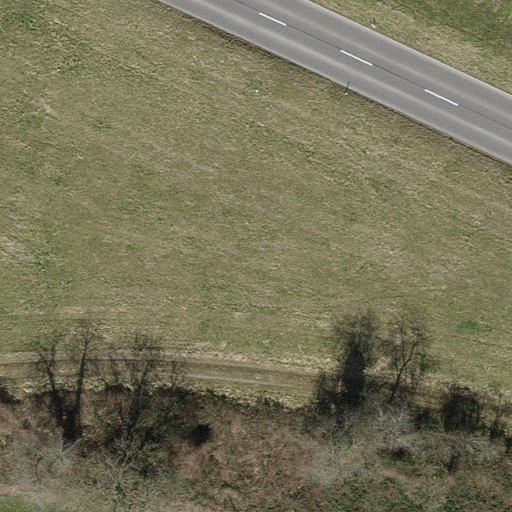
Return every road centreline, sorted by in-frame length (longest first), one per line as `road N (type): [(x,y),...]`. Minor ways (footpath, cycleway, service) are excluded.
road 1 (track): [(511,418),(227,369),(92,363),(0,371)]
road 2 (secondary): [(235,0),(511,128)]
